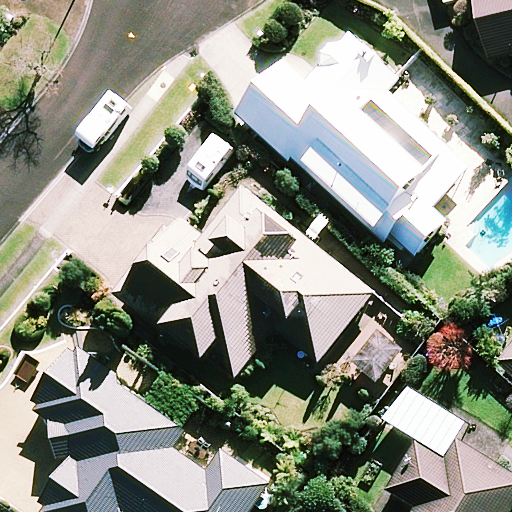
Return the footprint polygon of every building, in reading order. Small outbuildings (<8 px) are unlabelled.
[(511,0),(478,0),(492,59),(511,54),(511,0)] [(400,71),(351,31),(310,81),(283,59),(240,112),(416,256),(448,217),(437,208),(464,174),(426,143),(436,130),(386,88),(400,71)] [(379,291),(249,188),(181,274),(155,254),(122,296),(174,337),(179,331),(238,378),(279,327),(323,361),(379,291)] [(511,346),(499,362),(511,373),(511,346)] [(188,429),(75,347),(39,396),(54,407),(52,419),(71,464),(39,509),(43,511),(253,511),(274,483),(223,446),(206,470),(175,447),(188,429)] [(511,468),(501,461),(461,434),(445,458),(420,441),(390,486),(419,506),(415,511),(511,511),(511,468)]
